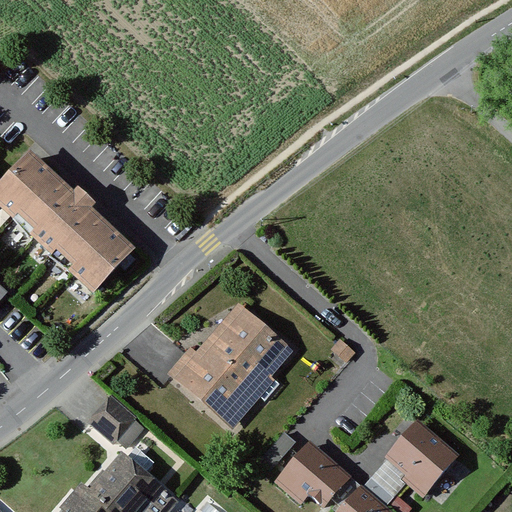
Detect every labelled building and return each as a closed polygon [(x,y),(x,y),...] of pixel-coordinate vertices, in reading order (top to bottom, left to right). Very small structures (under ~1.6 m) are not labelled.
[(33,160),(0,195),(0,213),(16,229),(20,224),(37,239),(32,244),(54,264),(58,260),(74,275),(70,279),(95,303),(137,258),(94,218),(98,214),(80,196),(76,200),(33,160)] [(296,356),(241,308),(198,357),(192,351),(169,378),(234,434),(277,384),(274,381),(296,356)] [(340,340),(331,350),(347,363),(355,354),(340,340)] [(139,421),(113,399),(89,426),(115,449),(119,445),(127,453),(146,432),(136,424),(139,421)] [(416,421),(384,459),(405,476),(401,480),(423,499),(459,457),(416,421)] [(295,443),(283,433),(259,462),(271,471),(295,443)] [(322,511),(349,479),(309,444),(273,484),(298,506),(306,497),(322,511)] [(92,495),(106,511),(173,511),(179,506),(124,458),(92,495)] [(451,490),(465,472),(455,464),(441,483),(451,490)] [(389,511),(360,486),(337,511),(389,511)] [(106,511),(92,495),(82,487),(60,511),(106,511)]
